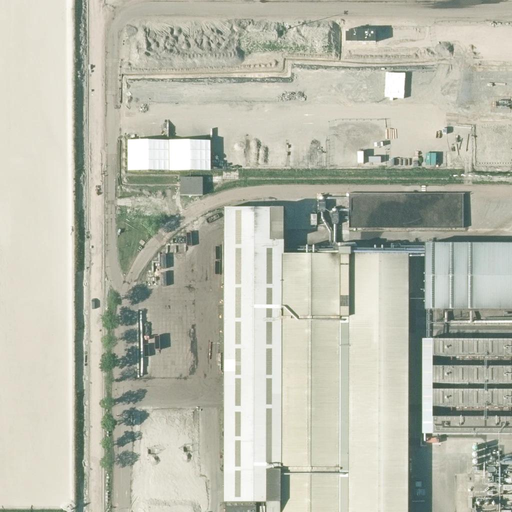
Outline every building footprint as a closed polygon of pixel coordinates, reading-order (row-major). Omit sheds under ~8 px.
[(182,196),(203,196),(203,178),(182,178),(182,196)] [(284,209),(275,209),(225,209),(225,503),(225,511),(256,511),(256,503),(267,503),(266,511),(408,511),(409,255),(351,255),(351,249),(339,249),(339,255),(284,255),(284,209)] [(110,226),(110,242),(118,242),(119,226),(110,226)] [(371,242),(371,230),(347,230),(347,242),(371,242)] [(425,310),(511,310),(511,244),(425,245),(425,310)] [(511,337),(415,337),(414,405),(511,405),(511,337)] [(140,511),(198,511),(199,510),(206,510),(206,481),(133,480),(133,510),(140,510),(140,511)]
